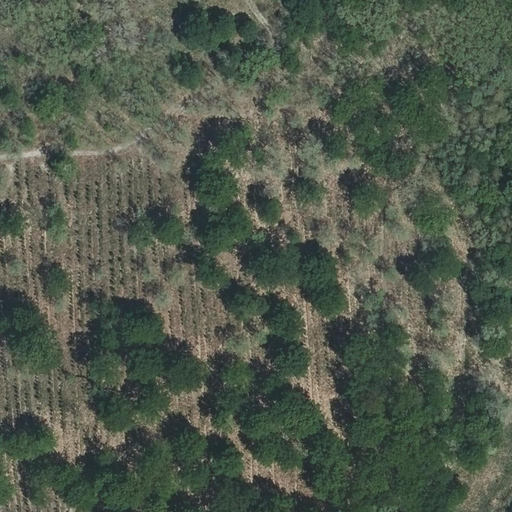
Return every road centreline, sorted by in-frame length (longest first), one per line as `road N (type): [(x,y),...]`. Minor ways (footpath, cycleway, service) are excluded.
road 1 (track): [(249,0),(272,36),(264,50),(127,144),(0,156)]
road 2 (track): [(511,418),(406,511)]
